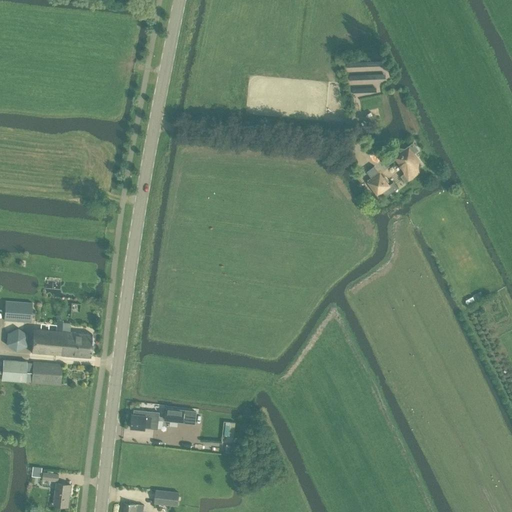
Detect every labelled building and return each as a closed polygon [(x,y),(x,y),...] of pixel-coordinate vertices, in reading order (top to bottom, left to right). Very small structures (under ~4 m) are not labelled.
[(419,150),(414,142),(405,148),(395,147),(387,153),(389,155),(382,161),(386,167),(397,159),(401,164),(403,162),(406,166),(405,173),(401,176),(405,183),(411,179),(409,177),(418,171),(417,169),(422,166),(414,154),(419,150)] [(388,186),(374,166),(367,172),(371,178),(367,181),(378,195),(387,196),(398,188),(393,182),(388,186)] [(476,301),(484,297),(480,291),(473,295),(476,301)] [(30,322),(31,303),(5,301),(4,320),(30,322)] [(69,332),(70,323),(62,322),(62,332),(33,329),(32,353),(90,357),(92,334),(69,332)] [(16,352),(27,347),(28,335),(18,327),(7,333),(6,345),(16,352)] [(25,381),(27,361),(3,359),(1,379),(25,381)] [(60,385),(62,364),(33,362),(32,382),(60,385)] [(166,408),(165,420),(183,422),(184,410),(166,408)] [(132,414),(131,428),(145,430),(146,428),(158,429),(159,413),(135,410),(134,414),(132,414)] [(33,466),(32,476),(41,477),(42,467),(34,466),(33,466)] [(59,474),(44,473),(43,472),(42,479),(43,479),(58,481),(59,474)] [(68,507),(71,485),(57,483),(54,505),(68,507)] [(178,506),(179,492),(156,489),(154,503),(169,505),(178,506)] [(144,511),(144,505),(139,505),(125,503),(123,511),(138,511),(139,510),(144,511)]
